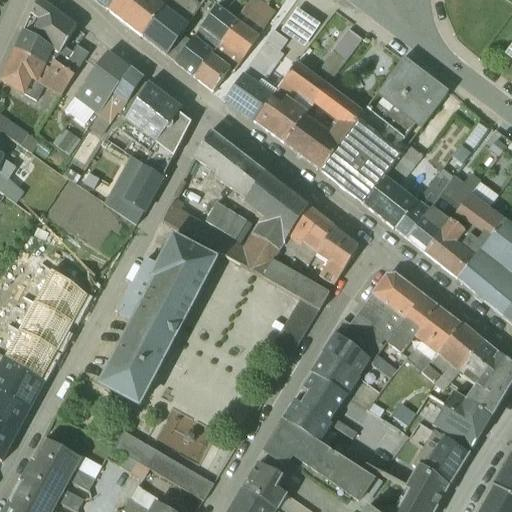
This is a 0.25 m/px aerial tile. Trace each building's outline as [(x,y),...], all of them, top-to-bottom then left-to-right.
[(90,0),(105,12),(113,0),(90,0)] [(113,0),(105,12),(141,40),(169,0),(113,0)] [(169,0),(141,40),(165,58),(200,8),(188,0),(169,0)] [(274,14),(267,8),(268,7),(267,6),(271,0),(250,0),(244,8),(208,58),(231,76),(258,40),(257,38),(267,25),(267,24),(274,14)] [(36,1),(29,15),(38,21),(29,37),(57,56),(62,49),(74,30),(36,1)] [(181,36),(165,58),(193,79),(235,21),(235,20),(216,6),(190,43),(181,36)] [(303,46),(317,26),(296,12),(282,31),(303,46)] [(283,146),(360,41),(347,31),(321,66),(322,67),(317,73),(323,78),(320,84),(295,66),(252,124),(283,146)] [(73,78),(87,56),(75,48),(70,55),(62,49),(57,56),(23,33),(14,53),(48,72),(52,64),(73,78)] [(263,84),(283,58),(265,45),(264,45),(223,103),(252,124),(275,93),(263,84)] [(14,53),(0,81),(0,83),(36,104),(42,90),(59,99),(73,78),(52,64),(48,72),(14,53)] [(128,71),(106,55),(74,101),(98,118),(128,71)] [(227,73),(208,58),(193,79),(212,94),(227,73)] [(409,118),(433,85),(401,61),(363,115),(320,174),(354,201),(414,122),(409,118)] [(128,71),(89,132),(101,139),(116,116),(124,120),(146,86),(141,83),(141,81),(128,71)] [(123,124),(115,131),(149,157),(143,167),(162,178),(182,140),(189,125),(192,120),(180,111),(147,85),(123,124)] [(363,115),(326,88),(283,146),(320,174),(363,115)] [(27,136),(0,118),(0,136),(24,153),(31,141),(27,137),(27,136)] [(250,236),(278,254),(305,209),(208,134),(193,161),(215,176),(211,182),(244,203),(241,206),(261,221),(258,226),(256,226),(250,236)] [(24,153),(0,136),(0,194),(2,196),(0,199),(38,223),(43,215),(20,199),(23,194),(17,190),(27,176),(14,169),(1,161),(8,149),(23,157),(24,153)] [(31,141),(24,153),(30,157),(34,153),(45,161),(51,152),(38,143),(37,146),(31,141)] [(415,189),(405,181),(422,159),(407,148),(362,207),(393,232),(438,174),(432,169),(416,189),(415,189)] [(95,201),(135,228),(162,178),(128,160),(111,191),(103,187),(95,201)] [(458,167),(449,160),(438,174),(393,232),(405,241),(451,182),(450,180),(458,167)] [(423,256),(479,183),(470,176),(460,187),(451,182),(405,241),(423,256)] [(488,241),(503,223),(468,197),(423,256),(456,282),(483,248),(461,231),(465,226),(488,241)] [(260,282),(278,254),(250,236),(242,249),(180,213),(184,206),(174,199),(173,199),(161,225),(260,282)] [(332,229),(305,209),(286,241),(298,249),(293,259),(307,268),(332,229)] [(511,229),(503,223),(488,241),(483,248),(456,282),(501,319),(511,304),(511,229)] [(357,249),(332,229),(314,258),(325,266),(317,279),(333,288),(357,249)] [(140,408),(216,264),(171,240),(159,267),(145,261),(127,296),(126,296),(115,315),(131,324),(98,387),(99,388),(139,409),(140,408)] [(317,314),(328,297),(273,264),(272,264),(260,282),(261,282),(297,303),(317,314)] [(34,334),(66,348),(95,285),(63,270),(34,334)] [(372,364),(422,300),(393,278),(385,279),(348,327),(341,322),(332,334),(372,364)] [(419,346),(389,383),(392,386),(398,391),(417,373),(421,376),(459,328),(422,300),(386,346),(400,356),(412,340),(419,346)] [(287,364),(317,314),(297,303),(268,353),(287,364)] [(511,328),(511,304),(501,319),(511,328)] [(421,376),(442,394),(482,345),(460,327),(459,328),(421,376)] [(333,336),(324,350),(327,353),(324,358),(358,381),(370,363),(333,336)] [(497,357),(482,345),(457,376),(473,389),(497,357)] [(321,356),(313,369),(317,372),(313,377),(311,376),(310,377),(346,400),(358,381),(321,356)] [(511,380),(511,369),(497,357),(464,402),(489,419),(511,380)] [(43,386),(2,361),(0,364),(0,391),(29,410),(43,386)] [(27,410),(0,391),(0,423),(16,434),(25,418),(24,417),(27,410)] [(427,397),(414,418),(429,428),(470,451),(489,419),(451,393),(442,407),(427,397)] [(330,420),(296,399),(281,423),(318,446),(330,427),(327,424),(330,420)] [(319,400),(313,409),(330,420),(336,411),(319,400)] [(15,434),(0,423),(0,464),(13,442),(11,440),(15,434)] [(281,423),(263,454),(289,469),(294,462),(358,506),(373,482),(281,423)] [(470,451),(429,428),(416,450),(420,453),(411,467),(446,489),(470,451)] [(202,503),(212,487),(123,434),(113,451),(123,457),(135,464),(149,472),(202,503)] [(87,495),(101,469),(80,458),(78,461),(43,441),(31,463),(68,484),(87,495)] [(511,456),(510,455),(493,488),(511,499),(511,456)] [(135,464),(123,457),(116,469),(128,475),(135,464)] [(68,484),(31,463),(20,484),(56,505),(68,511),(77,511),(82,503),(64,492),(68,484)] [(149,472),(135,464),(128,475),(142,483),(149,472)] [(255,467),(241,491),(272,511),(277,511),(278,511),(305,511),(274,491),(280,481),(255,467)] [(433,511),(446,489),(411,467),(402,486),(386,511),(433,511)] [(52,511),(56,505),(20,484),(8,506),(19,511),(52,511)] [(511,511),(511,499),(493,488),(478,511),(511,511)] [(168,511),(136,489),(121,511),(168,511)] [(271,511),(241,491),(239,494),(255,504),(255,505),(250,511),(233,511),(230,510),(229,511),(271,511)]
